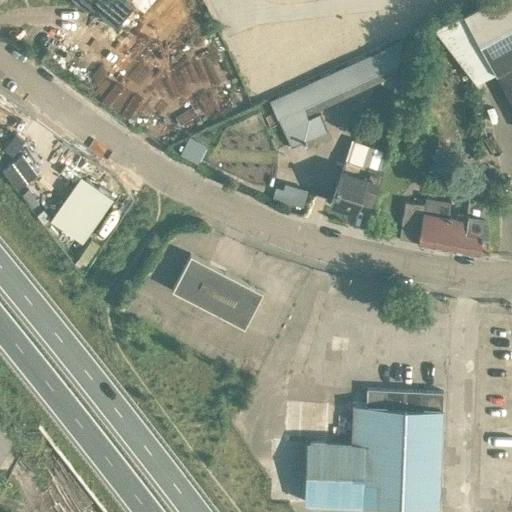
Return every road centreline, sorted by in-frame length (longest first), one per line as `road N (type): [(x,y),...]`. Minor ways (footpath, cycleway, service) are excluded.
road 1 (unclassified): [(511,280),(352,251),(240,215),(156,171),(0,58)]
road 2 (trunk): [(193,511),(0,266)]
road 3 (trunk): [(0,325),(147,511)]
